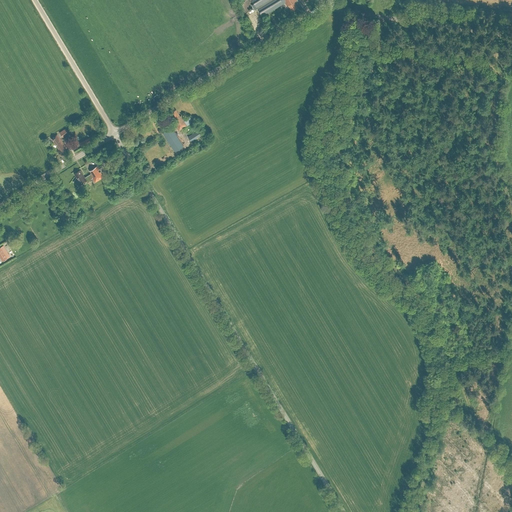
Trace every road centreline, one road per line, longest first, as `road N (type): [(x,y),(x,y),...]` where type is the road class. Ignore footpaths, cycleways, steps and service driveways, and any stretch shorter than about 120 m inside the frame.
road 1 (unclassified): [(343,511),(114,133)]
road 2 (track): [(381,16),(376,58),(336,153),(336,174),(362,229),(425,306),(451,360)]
road 3 (tertiary): [(114,133),(325,2)]
road 4 (tertiary): [(511,36),(325,2)]
road 5 (unclassified): [(114,133),(34,0)]
road 6 (tertiary): [(0,204),(114,133)]
